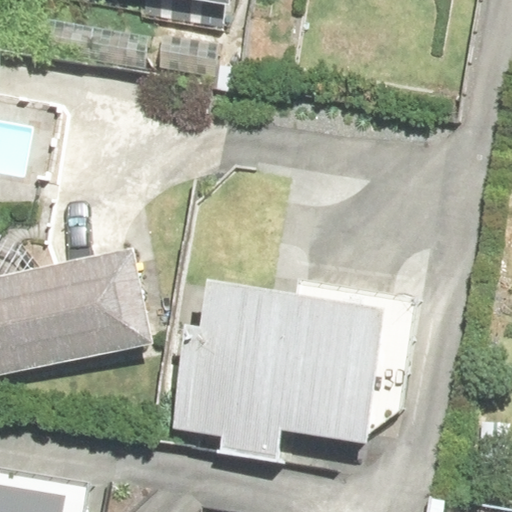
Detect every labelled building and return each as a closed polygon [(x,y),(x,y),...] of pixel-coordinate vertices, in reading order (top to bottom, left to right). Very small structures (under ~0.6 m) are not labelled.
[(258,83),(286,85),(288,53),(261,51),(258,83)] [(40,115),(0,112),(0,222),(33,225),(40,115)] [(45,268),(0,278),(0,376),(160,342),(143,261),(140,248),(45,268)] [(391,308),(272,289),(214,279),(212,285),(206,325),(195,323),(190,350),(178,428),(227,435),(225,452),(281,462),(287,429),(369,442),(371,430),(391,308)] [(435,511),(440,455),(405,452),(399,511),(435,511)] [(68,511),(71,495),(0,482),(0,511),(68,511)]
